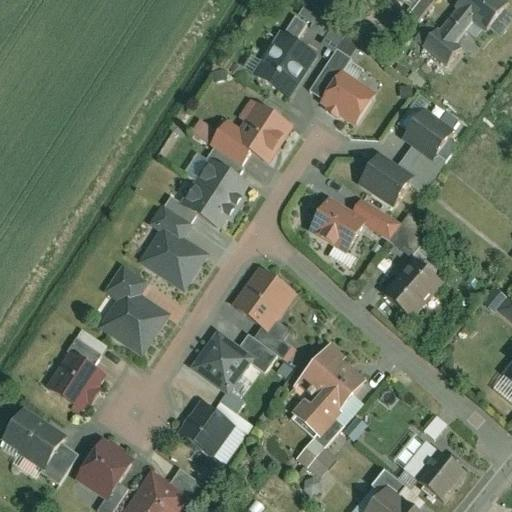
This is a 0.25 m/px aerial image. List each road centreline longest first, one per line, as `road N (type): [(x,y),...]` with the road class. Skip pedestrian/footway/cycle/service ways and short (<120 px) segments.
road 1 (residential): [(260,230),(511,458)]
road 2 (residential): [(135,418),(260,230)]
